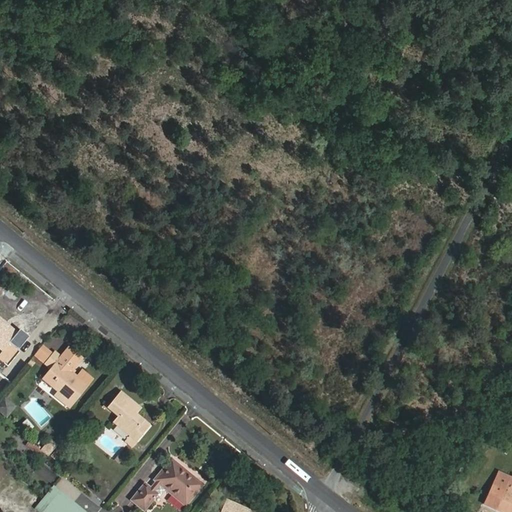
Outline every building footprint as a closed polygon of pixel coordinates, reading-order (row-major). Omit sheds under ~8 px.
[(16,333),(0,320),(0,348),(2,351),(0,353),(0,360),(7,367),(18,353),(7,344),(16,333)] [(35,355),(45,364),(52,355),(41,346),(35,355)] [(61,358),(54,353),(52,355),(45,364),(52,369),(43,379),(58,392),(55,396),(69,407),(87,386),(92,379),(83,371),(77,378),(69,371),(81,358),(69,348),(61,358)] [(132,411),(137,405),(121,392),(109,407),(119,416),(114,422),(131,436),(137,441),(146,430),(140,425),(143,421),(136,415),(132,411)] [(0,403),(0,412),(6,418),(17,406),(5,397),(0,403)] [(141,409),(137,405),(132,411),(136,415),(141,409)] [(149,426),(143,421),(140,425),(146,430),(149,426)] [(133,446),(137,441),(131,436),(127,441),(133,446)] [(52,441),(43,452),(48,456),(58,445),(52,441)] [(166,489),(185,504),(201,485),(172,460),(148,489),(145,486),(133,500),(144,509),(156,495),(159,498),(166,489)] [(511,470),(511,466),(504,463),(498,473),(508,478),(511,470)] [(483,504),(497,510),(508,487),(494,481),(483,504)] [(87,511),(53,485),(34,508),(38,511),(87,511)] [(511,511),(511,489),(508,487),(497,510),(500,511),(511,511)] [(239,511),(241,508),(227,502),(222,511),(239,511)]
